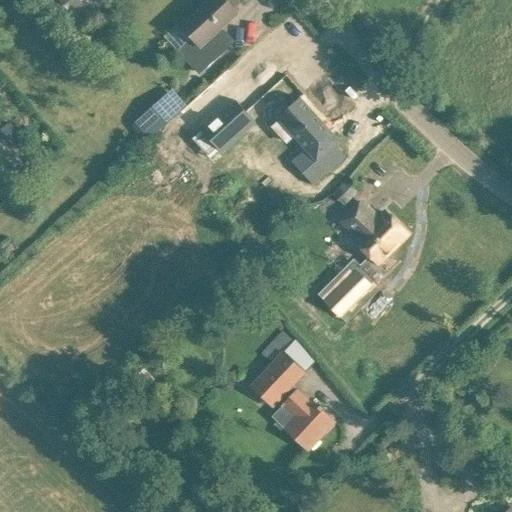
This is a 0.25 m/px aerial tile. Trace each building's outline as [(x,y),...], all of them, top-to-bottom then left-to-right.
[(209,0),(181,26),(191,36),(176,50),(197,73),(230,44),(220,33),(221,28),(237,13),(225,0),(209,0)] [(280,73),(279,71),(296,55),(271,28),(253,45),(253,46),(241,57),(267,85),(280,73)] [(228,69),(208,86),(205,83),(196,90),(199,94),(180,110),(194,126),(242,86),(228,69)] [(168,96),(148,113),(149,115),(137,125),(148,138),(180,110),(168,96)] [(286,115),(271,129),(285,144),(291,138),(313,161),(299,174),(311,186),(343,158),(333,146),(337,143),(298,100),(284,112),(286,115)] [(235,102),(200,133),(217,151),(251,121),(235,102)] [(10,123),(0,130),(0,131),(11,146),(13,144),(16,149),(22,144),(19,140),(21,138),(10,123)] [(332,193),(344,205),(363,187),(350,176),(332,193)] [(385,207),(379,212),(363,197),(338,221),(354,237),(352,239),(379,266),(411,233),(385,207)] [(371,284),(356,270),(325,301),(340,316),(371,284)] [(272,417),(308,450),(335,422),(313,401),(311,403),(297,390),(295,383),(315,361),(284,329),(260,351),(272,364),(265,371),(290,398),(272,417)]
